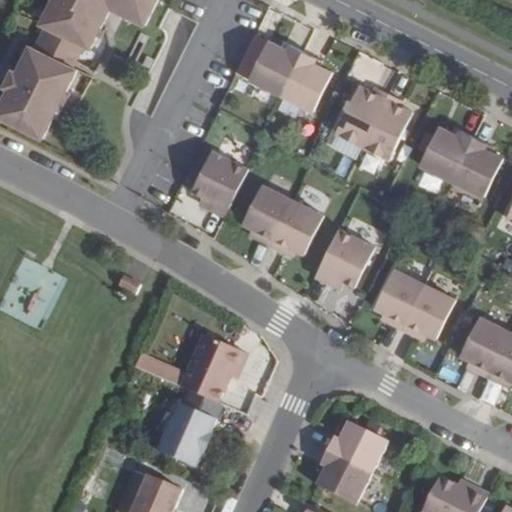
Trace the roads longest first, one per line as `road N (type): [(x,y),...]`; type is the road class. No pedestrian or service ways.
road 1 (residential): [(324,351),(117,222),(0,162)]
road 2 (residential): [(324,351),(511,448)]
road 3 (residential): [(511,86),(341,0)]
road 4 (residential): [(324,351),(249,511)]
